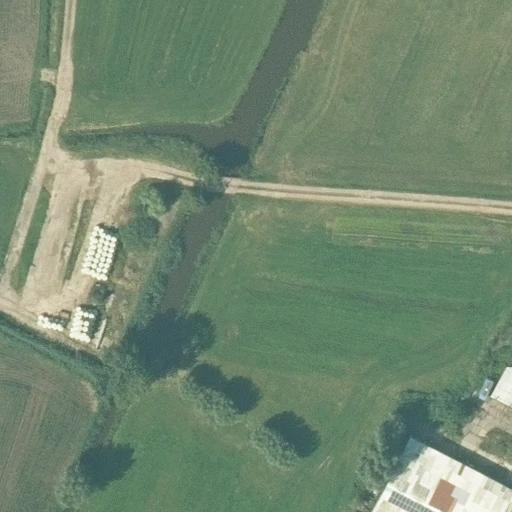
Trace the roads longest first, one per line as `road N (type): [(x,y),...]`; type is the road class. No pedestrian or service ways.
road 1 (track): [(511,212),(257,194),(48,152),(71,0)]
road 2 (track): [(176,180),(107,360),(0,304)]
